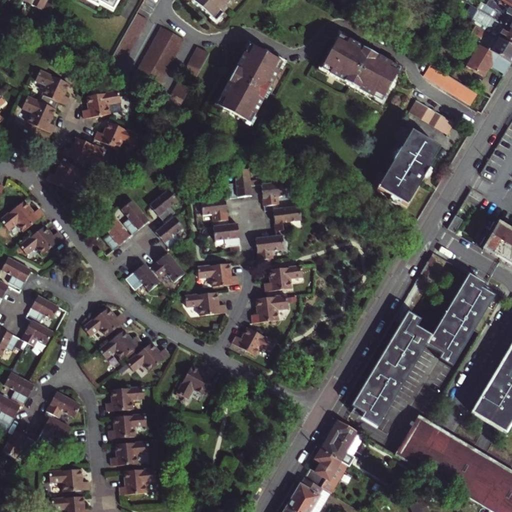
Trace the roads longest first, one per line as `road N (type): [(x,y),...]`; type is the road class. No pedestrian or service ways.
road 1 (residential): [(318,413),(511,90)]
road 2 (residential): [(213,355),(245,293),(252,211)]
road 3 (residential): [(72,369),(91,401),(106,509)]
road 4 (residential): [(102,271),(22,173)]
road 5 (residential): [(213,355),(150,320),(112,284)]
